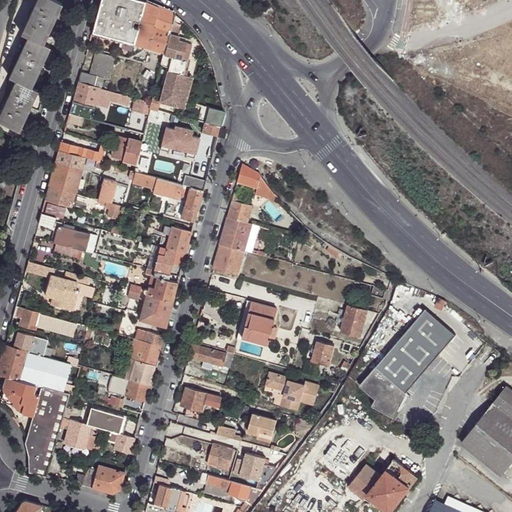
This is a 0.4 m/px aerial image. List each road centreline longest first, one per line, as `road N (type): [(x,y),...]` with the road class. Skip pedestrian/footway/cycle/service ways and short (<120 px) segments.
road 1 (residential): [(248,128),(228,157),(126,511)]
road 2 (residential): [(0,312),(86,0)]
road 3 (secondary): [(511,316),(406,233),(318,132)]
road 4 (unknown): [(439,461),(361,426),(326,443),(298,479),(320,511)]
road 5 (residential): [(201,0),(248,128)]
road 6 (residential): [(0,479),(116,511)]
